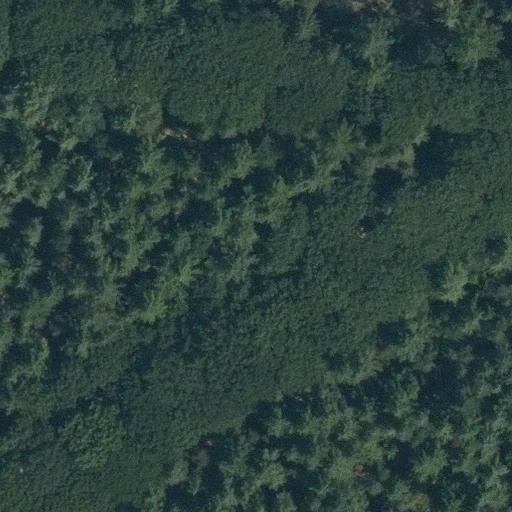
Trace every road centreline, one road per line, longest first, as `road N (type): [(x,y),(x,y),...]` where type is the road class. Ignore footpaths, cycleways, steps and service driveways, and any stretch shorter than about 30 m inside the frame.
road 1 (track): [(0,501),(511,162)]
road 2 (track): [(215,51),(511,104)]
road 3 (track): [(0,14),(215,51)]
